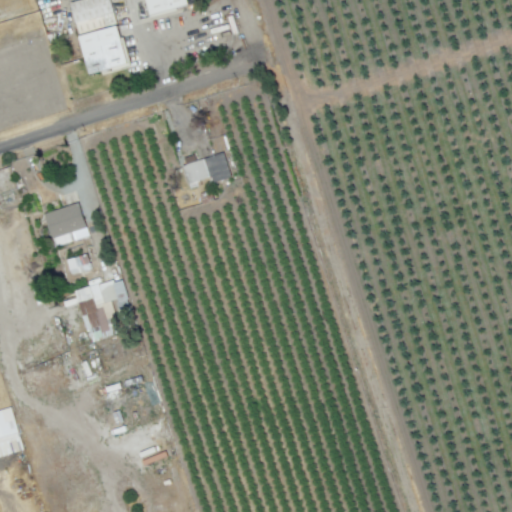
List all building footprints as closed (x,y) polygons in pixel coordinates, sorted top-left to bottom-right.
[(77,34),(115,24),(109,0),(79,0),(69,3),(77,34)] [(177,0),(184,23),(149,34),(138,0),(177,0)] [(116,40),(81,53),(71,24),(107,12),(116,40)] [(77,58),(115,44),(126,81),(87,94),(77,58)] [(194,161),(193,159),(181,162),(188,185),(211,179),(212,182),(230,177),(223,152),(194,161)] [(43,213),(53,246),(88,236),(78,202),(43,213)] [(66,259),(69,275),(90,270),(87,254),(66,259)] [(74,290),(88,341),(112,335),(107,314),(103,315),(100,304),(116,299),(118,306),(127,304),(120,278),(74,290)] [(0,412),(0,455),(21,451),(12,410),(0,412)]
